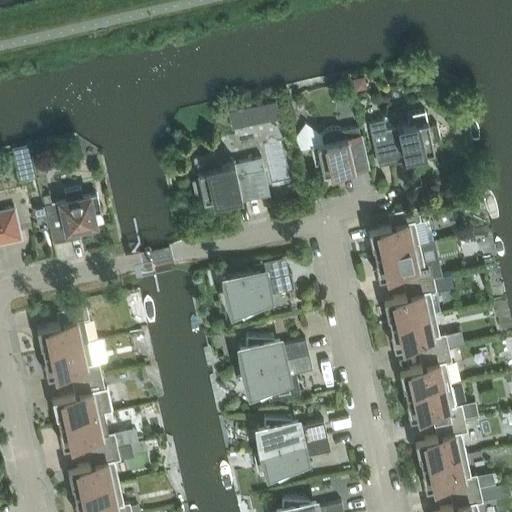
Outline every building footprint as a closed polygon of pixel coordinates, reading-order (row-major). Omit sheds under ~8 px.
[(341,75),(341,86),(353,89),(350,73),(341,75)] [(363,77),(353,79),(355,89),(361,88),(365,83),(363,77)] [(275,100),(227,110),(231,127),(279,117),(275,100)] [(405,156),(404,155),(433,148),(431,141),(440,139),(436,123),(428,124),(424,108),(405,113),(408,123),(398,125),(398,123),(396,124),(397,125),(386,127),(384,118),(368,121),(370,131),(377,161),(403,155),(404,156),(405,156)] [(322,132),(321,134),(304,121),(295,135),(298,148),(310,145),(314,163),(320,161),(322,173),(366,163),(357,125),(342,129),(340,128),(338,127),(335,127),(333,127),(330,127),(328,128),(326,129),(324,130),(322,132)] [(198,179),(192,180),(195,192),(201,190),(203,199),(239,191),(241,199),(256,196),(250,171),(263,168),(261,156),(234,161),(233,158),(232,158),(233,162),(217,165),(216,159),(215,159),(214,152),(194,156),(197,170),(196,170),(198,179)] [(99,203),(96,192),(89,194),(89,193),(82,195),(80,186),(64,190),(66,198),(51,202),(49,193),(42,194),(52,241),(68,237),(67,229),(94,223),(94,225),(96,224),(93,213),(101,211),(99,203)] [(43,204),(34,206),(36,213),(45,211),(43,204)] [(417,205),(392,211),(395,222),(367,228),(371,246),(372,246),(374,252),(419,242),(414,220),(420,219),(417,205)] [(0,240),(19,236),(13,209),(0,211),(0,240)] [(453,282),(452,270),(442,271),(438,237),(422,239),(425,260),(435,258),(438,284),(453,282)] [(419,242),(374,252),(375,258),(374,258),(378,276),(405,270),(408,281),(432,276),(429,262),(424,263),(419,242)] [(230,274),(232,282),(225,283),(231,307),(237,306),(242,316),(266,303),(265,300),(270,298),(269,291),(293,286),(290,270),(260,277),(259,270),(260,269),(260,268),(229,272),(229,274),(230,274)] [(388,316),(389,322),(434,312),(430,290),(435,289),(432,276),(408,281),(410,292),(383,298),(387,317),(388,316)] [(41,344),(42,350),(88,340),(83,319),(89,317),(85,303),(61,309),(63,320),(36,326),(40,344),(41,344)] [(434,312),(389,322),(391,328),(389,329),(393,347),(421,341),(423,351),(448,346),(445,332),(439,334),(434,312)] [(245,332),(245,343),(239,344),(244,366),(308,352),(305,337),(280,343),(279,335),(273,336),(273,333),(245,332)] [(88,340),(42,350),(44,356),(42,357),(46,375),(74,369),(76,380),(101,374),(98,360),(92,362),(88,340)] [(403,386),(405,392),(450,382),(445,361),(451,360),(448,346),(423,351),(426,363),(398,369),(402,387),(403,386)] [(299,391),(295,371),(311,367),(308,352),(244,366),(249,389),(255,387),(260,397),(267,393),(268,398),(299,391)] [(56,414),(58,420),(103,411),(111,409),(106,386),(104,386),(101,374),(76,380),(79,391),(51,397),(55,415),(56,414)] [(450,382),(405,392),(406,399),(405,399),(409,417),(436,411),(439,422),(463,416),(460,403),(455,404),(450,382)] [(103,411),(58,420),(59,427),(58,427),(62,445),(89,439),(92,450),(116,444),(113,431),(108,432),(103,411)] [(263,413),(263,424),(257,425),(262,447),(326,433),(323,418),(298,424),(296,416),(291,418),(291,415),(263,413)] [(419,457),(420,463),(465,453),(461,431),(466,430),(463,416),(439,422),(441,433),(414,439),(418,457),(419,457)] [(326,433),(262,447),(266,470),(272,468),(277,478),(302,465),(301,462),(306,461),(305,454),(329,448),(326,433)] [(72,485),(73,491),(118,481),(114,459),(119,458),(116,444),(92,450),(94,461),(67,467),(71,485),(72,485)] [(465,453),(420,463),(422,469),(420,469),(424,487),(452,481),(454,492),(479,487),(476,473),(470,474),(465,453)] [(118,481),(73,491),(74,497),(73,497),(76,511),(92,511),(105,509),(105,511),(131,511),(129,501),(123,502),(118,481)] [(492,485),(479,487),(482,499),(495,496),(492,485)] [(478,511),(476,501),(482,500),(482,499),(479,487),(454,492),(457,503),(429,509),(429,511),(478,511)] [(309,496),(281,494),(281,505),(275,506),(275,511),(343,511),(341,499),(316,505),(315,498),(309,499),(309,496)] [(139,511),(137,503),(130,504),(131,511),(139,511)]
